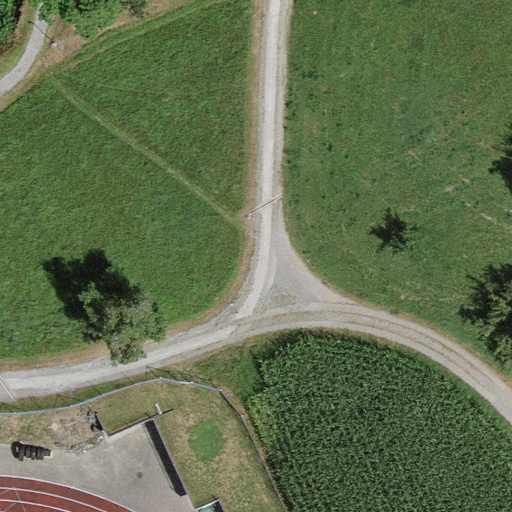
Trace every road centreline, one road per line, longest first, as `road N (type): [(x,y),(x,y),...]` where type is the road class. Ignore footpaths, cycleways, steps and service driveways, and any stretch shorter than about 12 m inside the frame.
road 1 (track): [(0,385),(60,382),(284,317)]
road 2 (track): [(511,403),(458,358),(404,328),(354,317),(284,317)]
